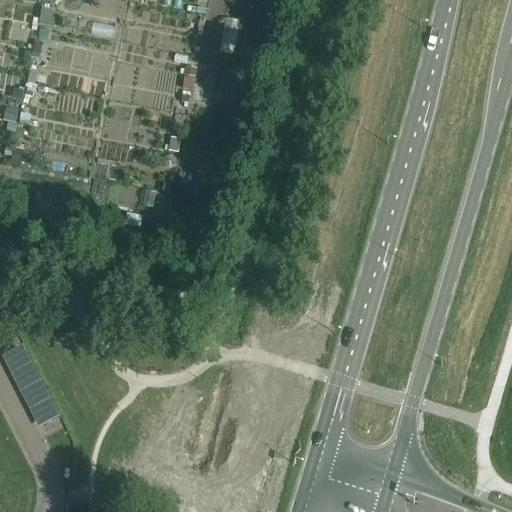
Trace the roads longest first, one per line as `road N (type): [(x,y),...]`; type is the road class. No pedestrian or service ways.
road 1 (primary): [(442,0),(328,394)]
road 2 (primary): [(409,421),(511,60)]
road 3 (primary): [(328,394),(292,409),(265,438),(253,476),(258,511)]
road 4 (residential): [(46,511),(45,462),(0,377)]
